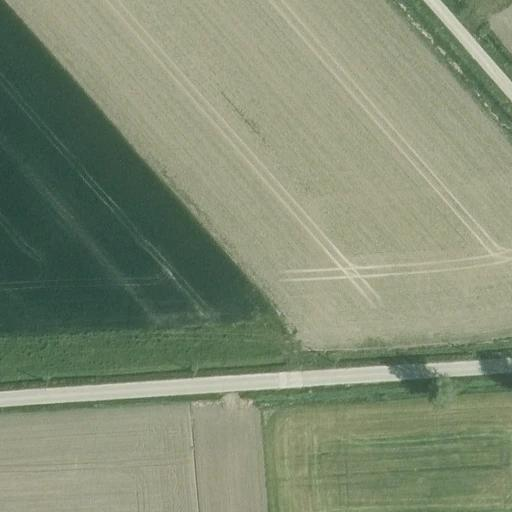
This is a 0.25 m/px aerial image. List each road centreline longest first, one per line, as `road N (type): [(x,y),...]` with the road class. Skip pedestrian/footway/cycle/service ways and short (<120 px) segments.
road 1 (unclassified): [(0,401),(511,367)]
road 2 (unclassified): [(511,96),(427,0)]
